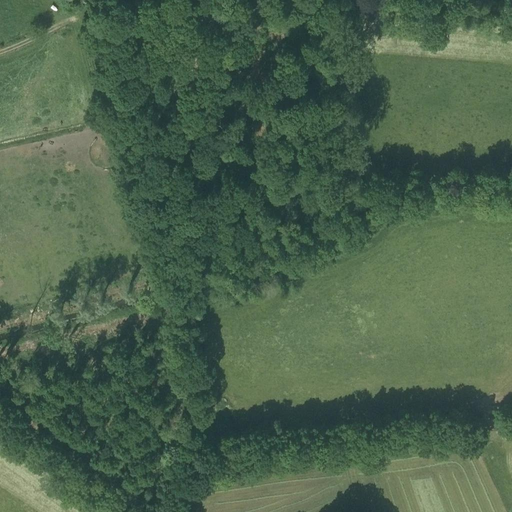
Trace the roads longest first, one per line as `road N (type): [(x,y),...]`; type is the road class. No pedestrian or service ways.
road 1 (track): [(354,511),(349,455),(491,432),(489,409)]
road 2 (tertiary): [(0,417),(122,511)]
